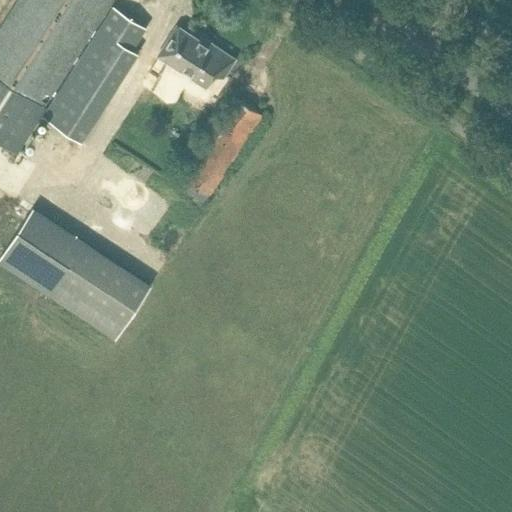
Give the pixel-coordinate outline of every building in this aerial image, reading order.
[(112,0),(17,0),(0,26),(0,140),(15,151),(45,105),(44,105),(112,0)] [(134,46),(147,26),(117,7),(49,111),(46,116),(81,139),(139,50),(134,46)] [(211,47),(177,25),(159,52),(208,84),(218,69),(224,73),(235,57),(213,43),(211,47)] [(205,202),(263,113),(237,96),(179,185),(205,202)] [(0,255),(0,260),(116,337),(151,283),(34,205),(0,255)]
